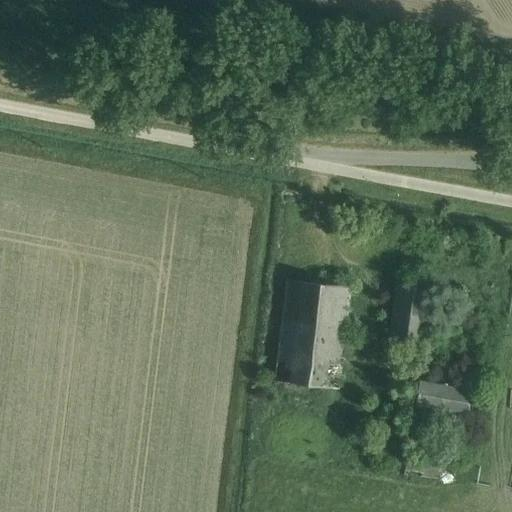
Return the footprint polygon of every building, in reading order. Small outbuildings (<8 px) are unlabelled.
[(285,280),(273,382),(338,390),(350,287),(285,280)] [(395,285),(389,342),(423,346),(429,288),(395,285)] [(414,410),(431,413),(466,419),(471,388),(419,378),(414,410)] [(431,413),(414,410),(408,440),(426,443),(431,413)] [(408,453),(405,471),(421,474),(420,477),(436,480),(438,470),(434,469),(435,467),(450,469),(449,474),(453,474),(455,460),(408,453)]
